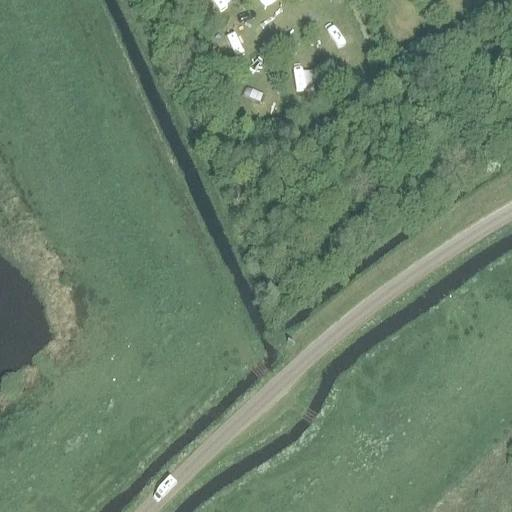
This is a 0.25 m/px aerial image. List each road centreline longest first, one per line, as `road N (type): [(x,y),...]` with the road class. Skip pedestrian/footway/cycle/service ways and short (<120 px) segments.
road 1 (unclassified): [(146,511),(354,316),(511,209)]
road 2 (track): [(315,511),(511,352)]
